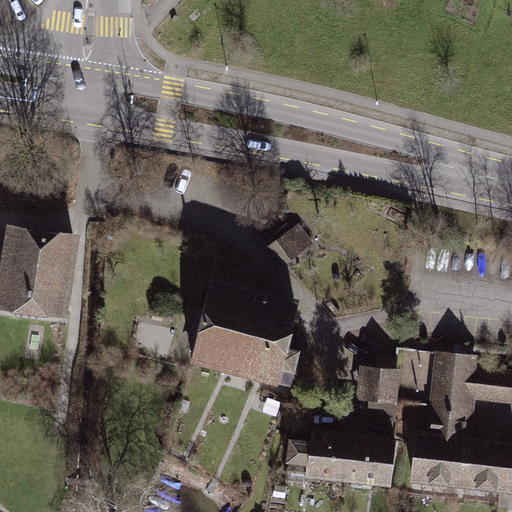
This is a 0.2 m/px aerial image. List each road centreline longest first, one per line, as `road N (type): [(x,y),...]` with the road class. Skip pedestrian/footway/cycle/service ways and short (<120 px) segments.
road 1 (residential): [(85,111),(89,189),(208,220),(267,265),(329,336),(353,420),(392,428)]
road 2 (primary): [(462,173),(423,151),(270,111),(86,78)]
road 3 (primary): [(85,111),(419,177),(462,173)]
